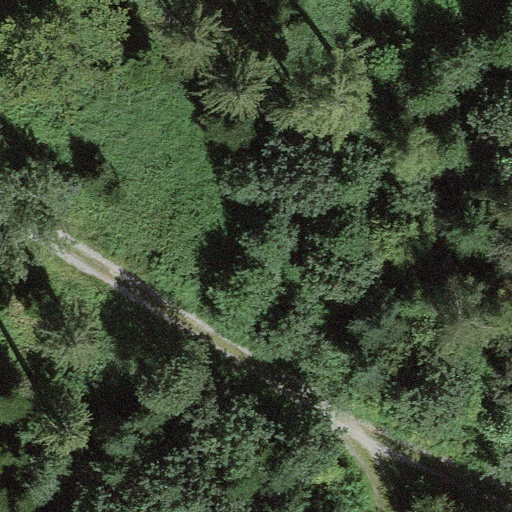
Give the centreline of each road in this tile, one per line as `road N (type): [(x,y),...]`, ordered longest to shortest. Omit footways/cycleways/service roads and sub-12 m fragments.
road 1 (track): [(511,511),(319,406),(0,202)]
road 2 (track): [(319,406),(381,511)]
